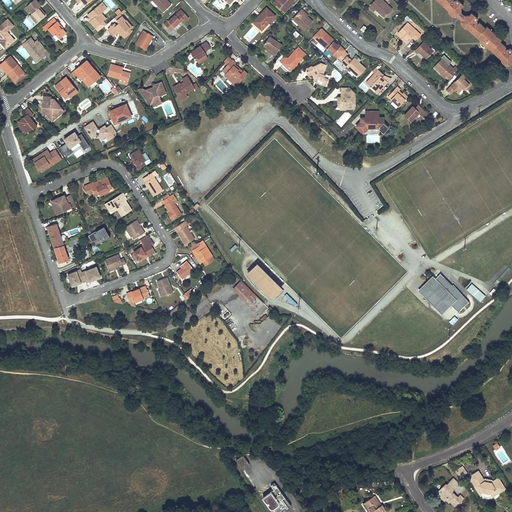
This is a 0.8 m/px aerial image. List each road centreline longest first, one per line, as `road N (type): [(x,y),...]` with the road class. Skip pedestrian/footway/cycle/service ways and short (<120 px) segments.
road 1 (residential): [(67,298),(163,264),(170,245),(110,164),(29,197)]
road 2 (residential): [(315,0),(363,47),(454,109)]
road 3 (residential): [(428,511),(407,470),(511,418)]
road 4 (residential): [(87,42),(150,63),(214,22)]
road 5 (unclassified): [(454,109),(447,126),(387,164),(348,171)]
